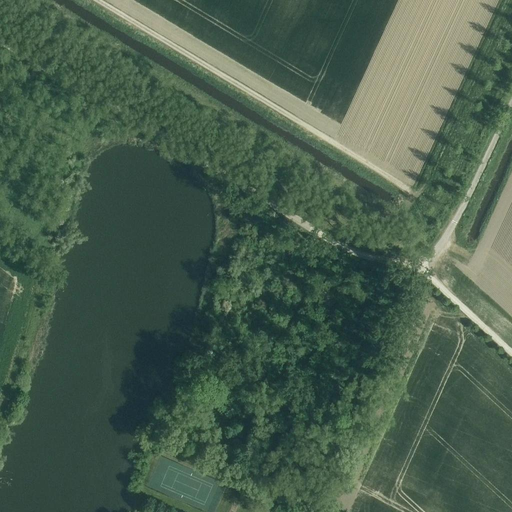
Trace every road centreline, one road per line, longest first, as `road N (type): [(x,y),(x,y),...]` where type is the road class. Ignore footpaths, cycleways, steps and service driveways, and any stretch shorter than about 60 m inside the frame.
road 1 (unclassified): [(419,270),(342,248),(0,40)]
road 2 (unclassified): [(96,0),(414,190),(408,202)]
road 3 (track): [(472,317),(388,315),(306,508)]
road 4 (track): [(505,0),(414,190)]
road 5 (unclassified): [(419,270),(454,223),(511,96)]
road 6 (unclassified): [(511,353),(419,270)]
